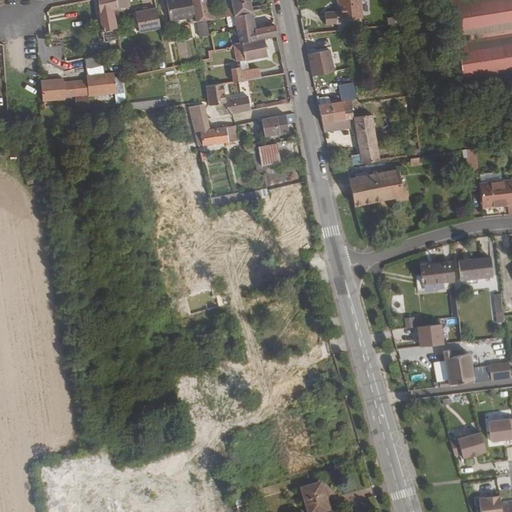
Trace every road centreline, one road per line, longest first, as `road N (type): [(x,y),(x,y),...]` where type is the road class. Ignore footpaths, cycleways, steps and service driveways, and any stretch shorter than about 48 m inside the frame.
road 1 (tertiary): [(339,269),(282,0)]
road 2 (tertiary): [(410,511),(339,269)]
road 3 (residential): [(511,223),(444,233),(339,269)]
